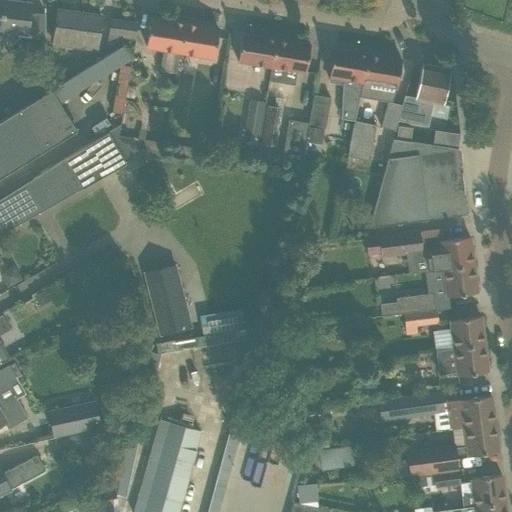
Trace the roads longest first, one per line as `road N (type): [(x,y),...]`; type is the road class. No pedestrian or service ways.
road 1 (residential): [(511,350),(502,212),(511,119)]
road 2 (residential): [(416,3),(396,24),(368,30),(198,0)]
